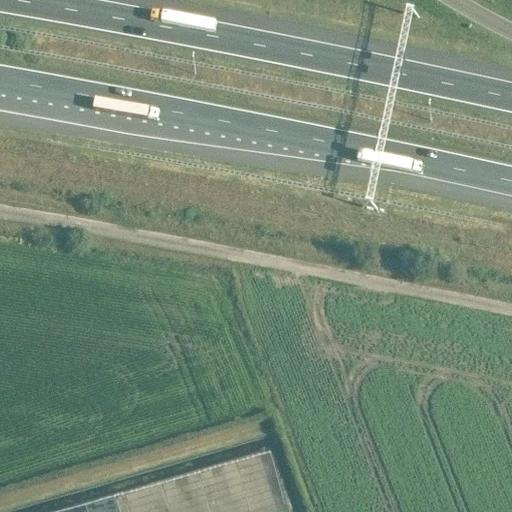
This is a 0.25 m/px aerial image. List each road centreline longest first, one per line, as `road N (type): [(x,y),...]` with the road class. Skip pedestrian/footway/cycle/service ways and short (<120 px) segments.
road 1 (motorway): [(0,79),(511,182)]
road 2 (unclassified): [(511,309),(0,212)]
road 3 (motorway): [(511,94),(38,0)]
